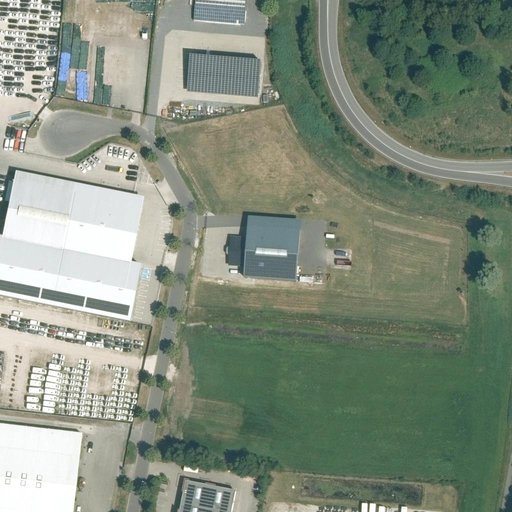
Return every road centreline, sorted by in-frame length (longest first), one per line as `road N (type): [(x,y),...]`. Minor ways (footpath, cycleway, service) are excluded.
road 1 (unclassified): [(66,137),(95,127),(143,137),(189,214),(133,511)]
road 2 (primary): [(328,0),(334,74),(380,144),(439,170),(511,176)]
